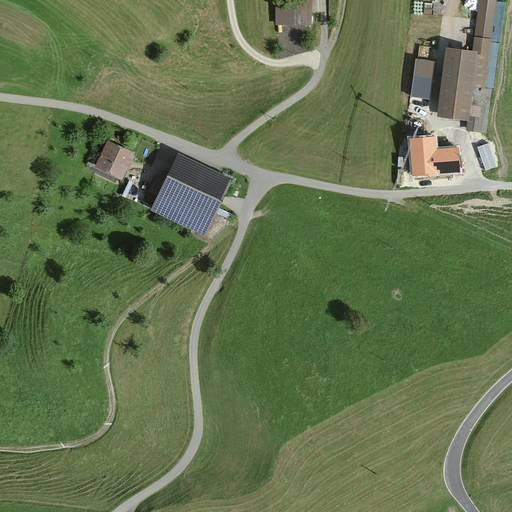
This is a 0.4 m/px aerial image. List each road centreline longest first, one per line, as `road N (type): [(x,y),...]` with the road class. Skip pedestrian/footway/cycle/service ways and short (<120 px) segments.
road 1 (track): [(0,96),(105,115),(265,175),(344,190),(511,185)]
road 2 (track): [(265,175),(196,326),(194,445),(173,473),(118,511)]
road 3 (track): [(246,219),(120,320),(106,353),(112,412),(102,431),(64,445),(0,448)]
road 4 (unclassified): [(511,375),(473,416),(456,450),(454,481),(473,511)]
road 5 (track): [(316,63),(312,84),(241,135),(222,159)]
road 6 (track): [(232,0),(236,29),(256,54),(272,63),(316,63)]
